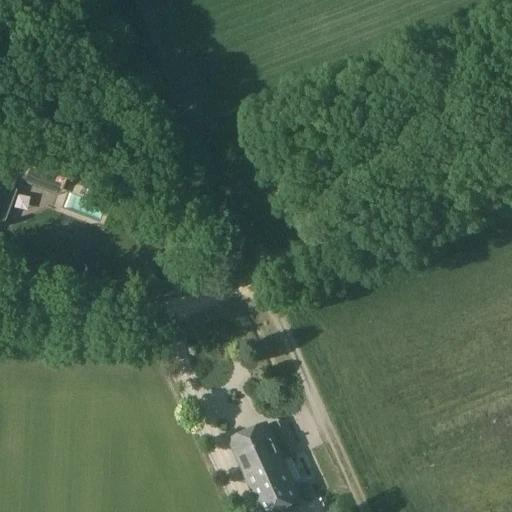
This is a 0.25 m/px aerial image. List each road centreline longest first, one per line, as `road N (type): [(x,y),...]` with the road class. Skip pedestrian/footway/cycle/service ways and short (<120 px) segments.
road 1 (track): [(0,313),(94,318),(199,303),(511,150)]
road 2 (track): [(133,0),(270,269)]
road 3 (track): [(252,278),(359,511)]
